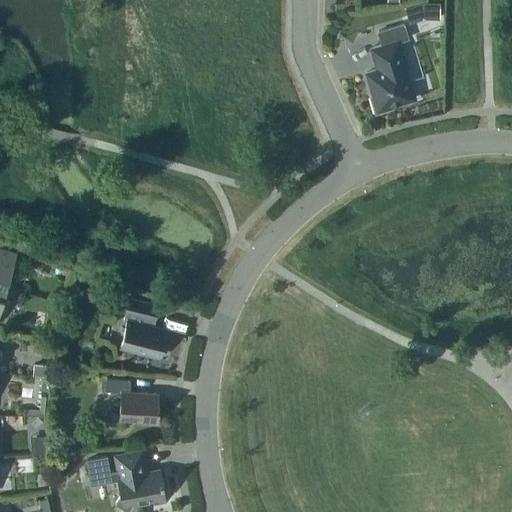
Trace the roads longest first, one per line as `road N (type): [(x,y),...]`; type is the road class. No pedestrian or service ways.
road 1 (tertiary): [(361,171),(289,220),(227,306),(202,406),(216,511)]
road 2 (residential): [(361,171),(304,48),(305,0)]
road 3 (tertiary): [(511,146),(448,146),(361,171)]
